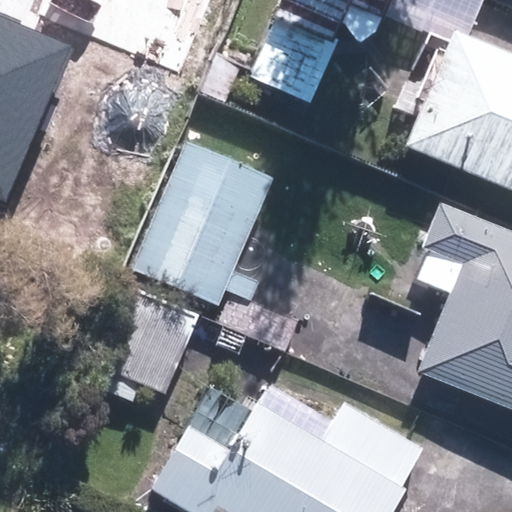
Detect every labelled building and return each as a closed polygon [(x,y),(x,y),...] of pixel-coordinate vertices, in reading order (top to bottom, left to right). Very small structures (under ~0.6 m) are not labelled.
[(168,0),(125,0),(85,87),(176,130),(225,27),(168,0)] [(445,0),(396,0),(391,14),(433,31),(445,0)] [(319,99),(348,25),(285,1),(256,75),(319,99)] [(76,44),(0,12),(0,192),(13,198),(76,44)] [(511,42),(462,21),(412,139),(511,181),(511,42)] [(279,172),(192,137),(138,268),(225,304),(279,172)] [(339,197),(309,183),(281,245),(311,259),(339,197)] [(511,220),(449,196),(431,239),(468,254),(423,369),(511,404),(511,220)] [(207,312),(138,283),(106,360),(174,389),(207,312)] [(237,288),(222,319),(293,354),(308,323),(237,288)] [(347,395),(339,410),(278,374),(239,440),(196,415),(155,483),(202,511),(396,511),(415,481),(410,478),(430,444),(347,395)]
